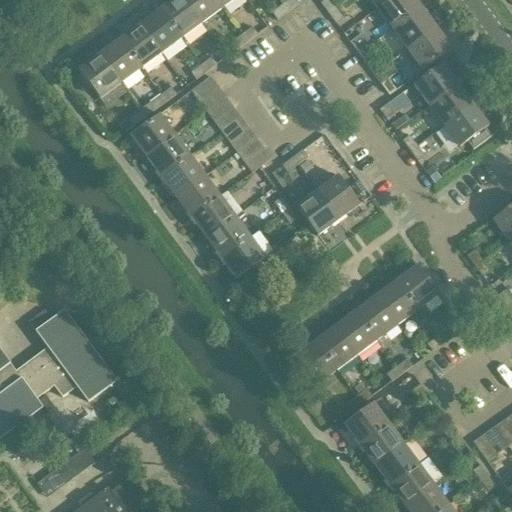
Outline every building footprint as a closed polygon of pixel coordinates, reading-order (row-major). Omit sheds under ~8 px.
[(181,0),(175,0),(159,12),(181,41),(201,26),(181,0)] [(212,0),(181,0),(201,26),(221,10),(212,0)] [(212,0),(221,10),(234,0),(212,0)] [(293,0),(290,0),(282,7),(287,14),(297,6),(293,0)] [(326,0),(320,5),(328,15),(335,10),(327,0),(326,0)] [(369,0),(377,10),(390,0),(369,0)] [(390,0),(377,10),(392,30),(421,9),(414,0),(390,0)] [(287,14),(282,7),(272,14),(277,21),(287,14)] [(392,30),(407,50),(436,29),(421,9),(392,30)] [(335,10),(328,15),(336,26),(343,20),(335,10)] [(159,12),(139,27),(160,56),(181,41),(159,12)] [(139,27),(119,42),(140,71),(160,56),(139,27)] [(252,29),(242,37),(247,44),(257,36),(252,29)] [(436,29),(407,50),(423,72),(451,50),(436,29)] [(247,44),(242,37),(231,45),(236,52),(247,44)] [(350,45),(358,56),(365,51),(357,40),(350,45)] [(119,42),(99,58),(120,86),(140,71),(119,42)] [(365,51),(358,56),(366,66),(373,61),(365,51)] [(120,86),(99,58),(98,58),(96,54),(87,60),(90,64),(78,73),(105,109),(126,94),(120,86)] [(211,59),(201,67),(206,74),(216,66),(211,59)] [(387,65),(373,76),(381,86),(388,81),(395,76),(387,65)] [(412,87),(427,108),(456,87),(441,66),(412,87)] [(206,74),(201,67),(191,74),(196,82),(206,74)] [(192,92),(200,103),(219,89),(211,78),(192,92)] [(381,86),(389,97),(396,92),(388,81),(381,86)] [(427,108),(442,129),(472,107),(456,87),(427,108)] [(171,89),(160,97),(165,104),(176,96),(171,89)] [(200,103),(207,113),(227,99),(219,89),(200,103)] [(160,97),(140,112),(145,119),(165,104),(160,97)] [(207,113),(215,124),(234,109),(227,99),(207,113)] [(380,110),(388,122),(395,117),(386,106),(380,110)] [(442,129),(458,150),(466,144),(472,152),(489,139),(483,131),(487,128),(472,107),(442,129)] [(215,124),(222,134),(242,119),(234,109),(215,124)] [(145,119),(140,112),(119,128),(124,135),(145,119)] [(131,138),(146,159),(175,137),(159,117),(131,138)] [(222,134),(230,144),(249,129),(242,119),(222,134)] [(230,144),(237,154),(257,139),(249,129),(230,144)] [(146,159),(161,179),(190,158),(175,137),(146,159)] [(402,142),(410,153),(417,148),(409,137),(402,142)] [(237,154),(245,164),(264,149),(257,139),(237,154)] [(417,148),(410,153),(417,163),(425,158),(417,148)] [(264,149),(245,164),(252,174),(272,160),(264,149)] [(302,152),(292,159),(297,167),(307,159),(302,152)] [(161,179),(176,199),(205,178),(190,158),(161,179)] [(297,167),(292,159),(281,167),(287,174),(297,167)] [(176,199),(191,219),(220,198),(205,178),(176,199)] [(338,178),(317,194),(338,222),(359,206),(338,178)] [(338,222),(317,194),(296,209),(317,237),(338,222)] [(191,219),(206,239),(235,218),(220,198),(191,219)] [(274,205),(282,215),(289,210),(281,199),(274,205)] [(511,206),(493,220),(509,242),(511,240),(511,206)] [(289,210),(282,215),(289,225),(296,220),(289,210)] [(206,239),(221,260),(250,238),(235,218),(206,239)] [(250,238),(221,260),(237,280),(265,259),(250,238)] [(466,258),(474,268),(482,263),(474,252),(466,258)] [(482,263),(474,268),(482,279),(489,273),(482,263)] [(416,267),(395,283),(416,311),(438,295),(416,267)] [(395,283),(375,298),(396,326),(416,311),(395,283)] [(497,298),(504,309),(511,303),(504,293),(497,298)] [(364,306),(355,313),(376,341),(396,326),(375,298),(371,296),(363,302),(364,306)] [(0,440),(42,409),(37,402),(54,388),(63,400),(77,389),(88,404),(117,383),(64,312),(53,321),(45,310),(27,323),(48,350),(16,374),(0,352),(0,440)] [(355,313),(335,328),(356,357),(376,341),(355,313)] [(335,328),(315,343),(336,372),(356,357),(335,328)] [(447,331),(437,339),(442,346),(453,338),(447,331)] [(442,346),(437,339),(427,346),(432,353),(442,346)] [(336,372),(315,343),(293,359),(315,388),(336,372)] [(407,361),(396,369),(402,376),(412,368),(407,361)] [(402,376),(396,369),(386,377),(391,384),(402,376)] [(413,392),(420,402),(427,397),(420,386),(413,392)] [(366,391),(356,399),(361,406),(371,398),(366,391)] [(427,397),(420,402),(428,412),(435,407),(427,397)] [(361,406),(356,399),(346,407),(351,414),(361,406)] [(343,426),(359,447),(388,426),(372,405),(343,426)] [(511,432),(505,422),(494,429),(508,449),(511,446),(511,432)] [(359,447),(374,467),(403,446),(388,426),(359,447)] [(443,432),(450,443),(457,437),(450,427),(443,432)] [(494,429),(484,436),(498,456),(508,449),(494,429)] [(498,456),(484,436),(473,444),(487,464),(498,456)] [(457,437),(450,443),(458,453),(465,448),(457,437)] [(374,467),(389,488),(418,466),(403,446),(374,467)] [(36,486),(47,500),(98,462),(88,447),(36,486)] [(389,488),(404,508),(433,486),(418,466),(389,488)] [(473,472),(480,483),(487,478),(480,467),(473,472)] [(487,478),(480,483),(488,493),(495,488),(487,478)] [(110,494),(108,490),(77,511),(141,511),(138,507),(147,500),(131,479),(110,494)] [(404,508),(407,511),(440,511),(448,507),(433,486),(404,508)]
